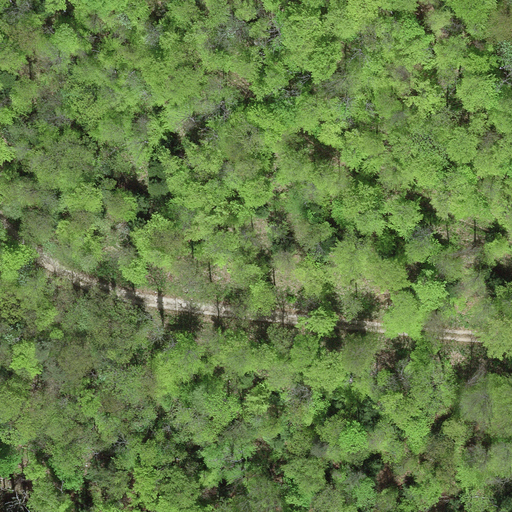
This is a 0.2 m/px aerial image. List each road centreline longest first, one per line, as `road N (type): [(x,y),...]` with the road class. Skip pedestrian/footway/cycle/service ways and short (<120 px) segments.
road 1 (track): [(511,341),(213,314),(90,281),(0,229)]
road 2 (track): [(511,240),(281,111),(153,0)]
